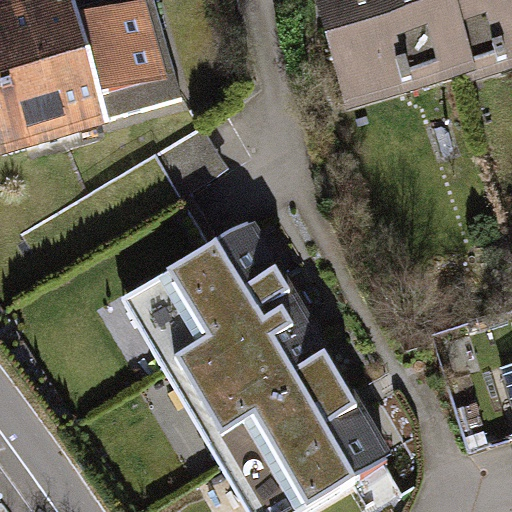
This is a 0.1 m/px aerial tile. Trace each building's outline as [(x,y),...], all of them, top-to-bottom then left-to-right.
[(65,5),(0,23),(0,172),(104,142),(118,138),(199,115),(165,0),(143,0),(69,21),(65,5)] [(457,93),(475,88),(449,0),(305,0),(341,126),(457,93)] [(511,0),(449,0),(475,88),(511,77),(511,0)] [(175,150),(194,192),(234,174),(215,132),(175,150)] [(245,221),(116,297),(244,511),(291,511),(385,456),(245,221)]
